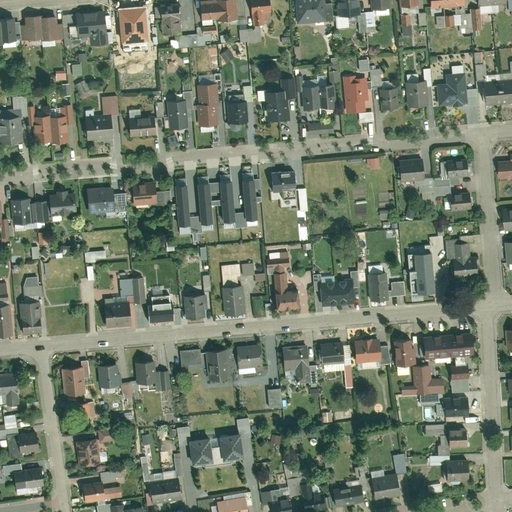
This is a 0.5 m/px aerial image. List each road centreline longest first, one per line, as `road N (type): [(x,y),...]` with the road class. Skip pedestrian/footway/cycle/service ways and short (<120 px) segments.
road 1 (residential): [(0,178),(482,133)]
road 2 (residential): [(41,346),(487,306)]
road 3 (residential): [(495,500),(487,306)]
road 4 (residential): [(482,133),(496,305)]
road 5 (residential): [(41,346),(63,501)]
